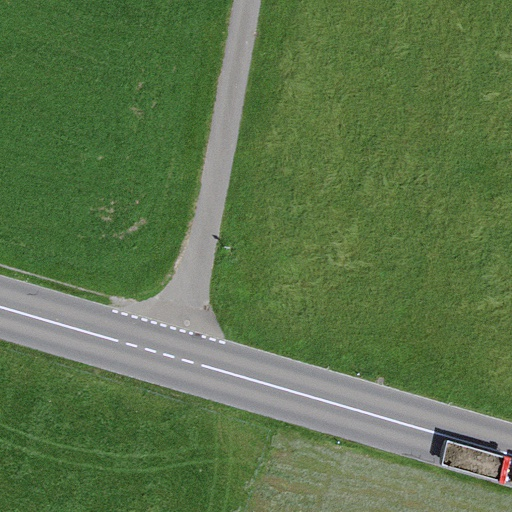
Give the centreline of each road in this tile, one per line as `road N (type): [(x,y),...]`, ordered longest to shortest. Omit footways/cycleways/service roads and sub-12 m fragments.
road 1 (unclassified): [(184,364),(252,0)]
road 2 (secondary): [(511,459),(184,364)]
road 3 (secondary): [(184,364),(0,311)]
